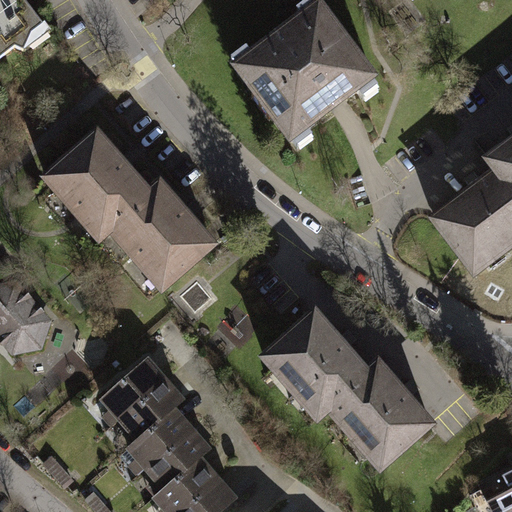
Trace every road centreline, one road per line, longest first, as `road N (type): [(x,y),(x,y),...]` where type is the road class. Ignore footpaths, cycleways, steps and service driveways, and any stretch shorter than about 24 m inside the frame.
road 1 (residential): [(511,351),(355,267),(251,190),(174,114),(99,0)]
road 2 (unknown): [(260,511),(283,483),(227,427),(202,375),(166,337)]
